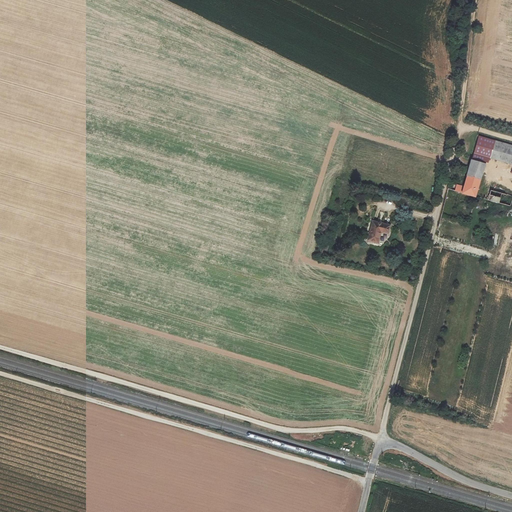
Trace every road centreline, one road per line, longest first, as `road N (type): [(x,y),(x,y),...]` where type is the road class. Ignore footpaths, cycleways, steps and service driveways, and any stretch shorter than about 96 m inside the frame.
road 1 (track): [(475,0),(459,128),(379,437)]
road 2 (track): [(0,346),(278,427),(379,437)]
road 3 (track): [(368,481),(0,375)]
road 4 (unclassified): [(379,437),(511,494)]
